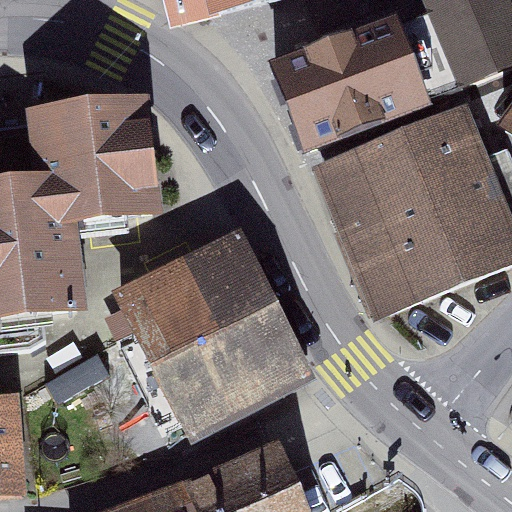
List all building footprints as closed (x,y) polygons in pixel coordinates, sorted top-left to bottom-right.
[(172,0),(179,29),(299,0),(172,0)] [(511,15),(506,0),(459,0),(435,9),(468,99),(511,82),(511,15)] [(399,36),(290,82),(317,148),(427,102),(399,36)] [(0,326),(75,318),(65,227),(152,217),(141,117),(38,129),(45,189),(0,194),(0,326)] [(511,243),(459,118),(327,173),(389,322),(511,270),(511,243)] [(238,254),(120,321),(191,445),(308,378),(238,254)] [(23,410),(0,411),(0,500),(27,499),(23,410)] [(300,511),(275,451),(176,481),(191,511),(300,511)]
